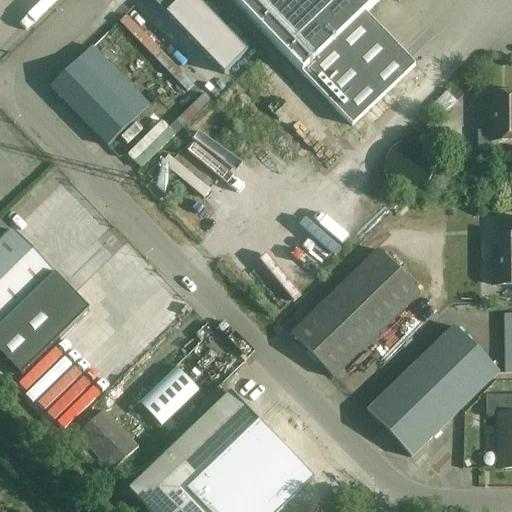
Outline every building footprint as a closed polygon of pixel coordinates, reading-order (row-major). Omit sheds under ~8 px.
[(149,0),(165,16),(181,0),(149,0)] [(208,13),(195,0),(181,0),(165,16),(185,36),(204,56),(213,65),(224,76),(235,65),(247,53),(227,33),(208,13)] [(230,0),(352,127),(353,126),(360,134),(373,122),(375,124),(397,103),(396,102),(405,94),(401,91),(393,99),(387,94),(415,67),(365,14),(379,0),(230,0)] [(108,147),(149,107),(92,48),(51,88),(108,147)] [(511,93),(490,94),(490,132),(477,132),(478,148),(490,148),(490,144),(511,143),(511,93)] [(131,158),(167,126),(160,118),(145,131),(140,126),(119,145),(131,158)] [(511,222),(500,222),(500,238),(492,238),(493,286),(511,286),(511,222)] [(0,243),(0,357),(20,378),(89,310),(54,275),(12,232),(0,243)] [(333,379),(421,295),(379,251),(291,336),(333,379)] [(412,459),(499,374),(455,328),(367,413),(412,459)] [(175,369),(138,405),(160,428),(161,427),(169,419),(197,392),(175,369)] [(231,394),(180,443),(208,472),(244,438),(243,438),(258,423),(251,416),(252,416),(231,394)] [(498,417),(499,470),(511,469),(511,396),(486,397),(486,417),(498,417)] [(138,449),(104,412),(88,427),(76,438),(80,442),(74,448),(90,466),(97,459),(111,475),(138,449)] [(169,419),(161,427),(168,435),(177,427),(169,419)] [(81,420),(69,431),(76,438),(88,427),(81,420)] [(446,468),(436,468),(436,478),(458,478),(458,427),(446,427),(446,468)] [(129,491),(129,492),(148,511),(204,511),(187,493),(208,472),(180,443),(129,491)]
